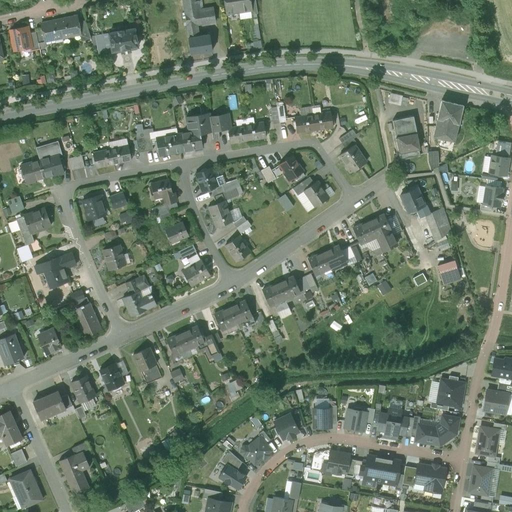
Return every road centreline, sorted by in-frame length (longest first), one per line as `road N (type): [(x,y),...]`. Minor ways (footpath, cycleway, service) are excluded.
road 1 (secondary): [(511,98),(376,70),(294,65),(0,118)]
road 2 (residential): [(181,164),(83,183),(64,195),(122,336)]
road 3 (residential): [(240,511),(262,472),(315,440),(462,460)]
road 4 (residential): [(355,201),(313,142),(181,164)]
road 5 (residential): [(234,285),(355,201)]
road 6 (residential): [(65,511),(12,386)]
road 7 (residential): [(234,285),(200,228),(181,164)]
road 8 (residential): [(122,336),(234,285)]
road 9 (residential): [(511,226),(487,345)]
road 10 (residential): [(12,386),(122,336)]
